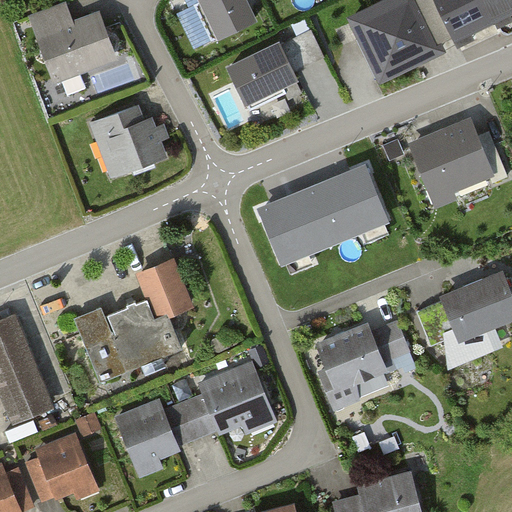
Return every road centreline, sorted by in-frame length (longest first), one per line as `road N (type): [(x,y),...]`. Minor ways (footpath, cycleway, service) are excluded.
road 1 (residential): [(218,187),(311,431),(303,457),(192,511)]
road 2 (residential): [(511,62),(218,187)]
road 3 (residential): [(218,187),(0,274)]
road 4 (residential): [(218,187),(129,0)]
